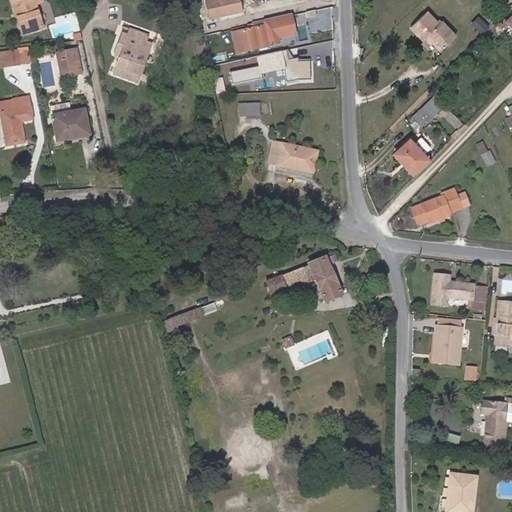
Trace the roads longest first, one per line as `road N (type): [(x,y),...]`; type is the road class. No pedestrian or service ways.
road 1 (unclassified): [(0,208),(137,200),(319,223),(380,239)]
road 2 (unclassified): [(407,511),(404,312),(380,239)]
road 3 (unclassified): [(380,239),(357,192),(344,0)]
road 4 (unclassified): [(380,239),(511,256)]
